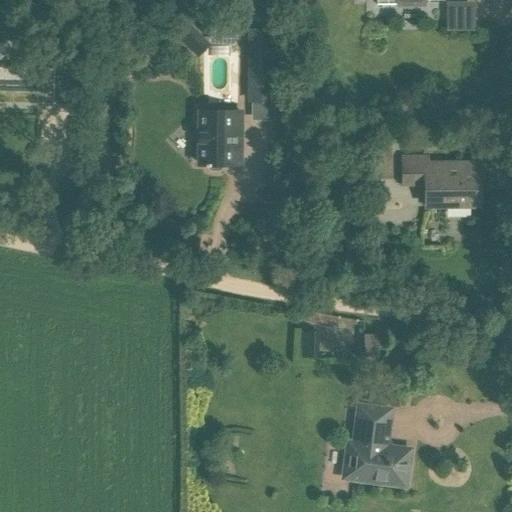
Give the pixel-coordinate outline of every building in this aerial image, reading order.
[(462,4),(449,5),(449,29),(462,29),(462,4)] [(188,21),(175,34),(187,45),(200,33),(188,21)] [(249,30),(249,103),(252,103),(274,103),(275,31),(249,30)] [(0,96),(35,97),(35,104),(52,104),(53,70),(0,69),(0,96)] [(199,113),(198,165),(208,166),(209,169),(212,171),(219,171),(222,169),(224,166),(231,166),(231,150),(241,150),(241,114),(199,113)] [(358,135),(360,169),(389,168),(388,133),(358,135)] [(424,156),(401,157),(402,184),(424,184),(424,206),(476,205),(476,173),(459,173),(459,163),(424,163),(424,156)] [(312,207),(339,222),(347,206),(321,191),(312,207)] [(376,334),(362,334),(362,356),(377,356),(376,334)] [(347,442),(343,478),(378,482),(381,484),(385,485),(388,486),(391,486),(395,484),(404,486),(405,476),(407,473),(408,470),(409,466),(409,463),(407,460),(409,450),(385,447),(390,410),(358,406),(353,443),(347,442)] [(317,481),(335,481),(335,453),(318,453),(317,481)]
